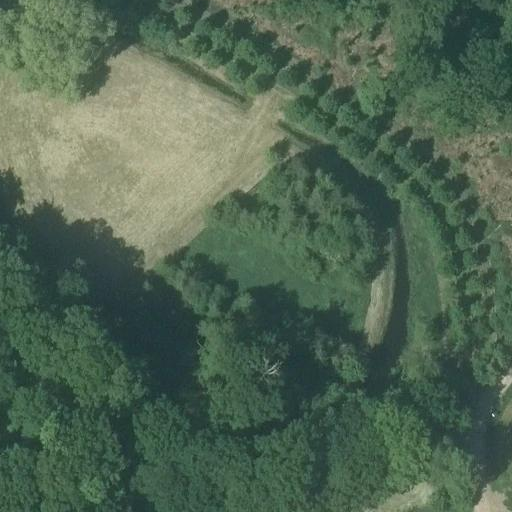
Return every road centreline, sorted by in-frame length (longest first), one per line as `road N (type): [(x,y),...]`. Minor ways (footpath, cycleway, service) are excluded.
road 1 (track): [(474,403),(332,511)]
road 2 (track): [(479,511),(474,403),(511,361)]
